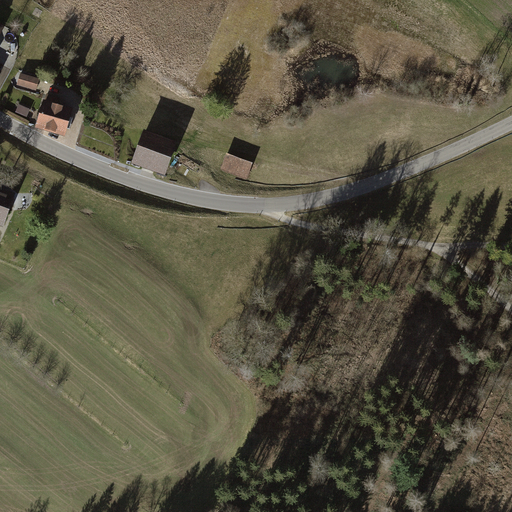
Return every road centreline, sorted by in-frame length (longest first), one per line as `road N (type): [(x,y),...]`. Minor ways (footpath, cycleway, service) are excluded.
road 1 (unclassified): [(511,124),(340,194),(233,205),(104,176),(0,117)]
road 2 (track): [(269,205),(277,217),(308,225),(439,245)]
